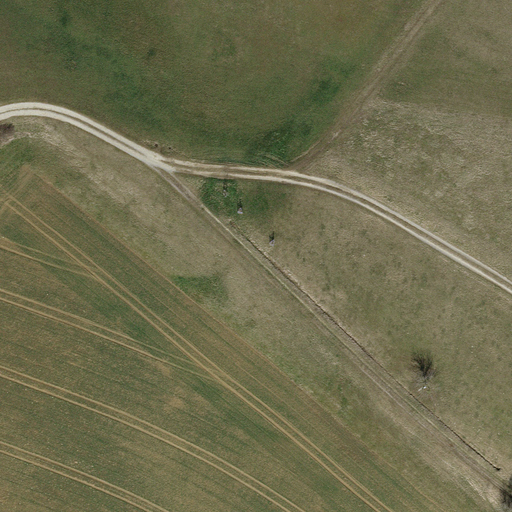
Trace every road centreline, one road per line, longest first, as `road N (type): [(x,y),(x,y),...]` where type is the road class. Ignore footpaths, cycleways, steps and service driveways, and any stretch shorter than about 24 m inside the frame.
road 1 (track): [(0,121),(22,108),(70,114),(167,169),(425,423),(511,491)]
road 2 (track): [(167,169),(313,184),(363,202),(511,287)]
road 3 (track): [(313,184),(331,144),(439,0)]
